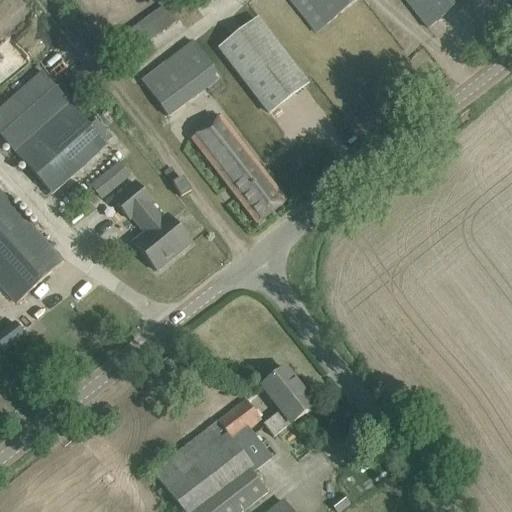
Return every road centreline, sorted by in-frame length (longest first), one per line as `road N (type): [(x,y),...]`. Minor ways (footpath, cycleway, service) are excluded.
road 1 (track): [(257,266),(44,0)]
road 2 (tertiary): [(257,266),(511,59)]
road 3 (tertiary): [(0,463),(257,266)]
road 4 (unclassified): [(440,511),(257,266)]
